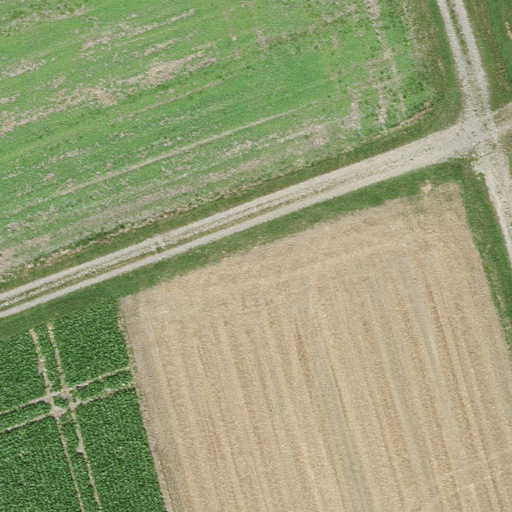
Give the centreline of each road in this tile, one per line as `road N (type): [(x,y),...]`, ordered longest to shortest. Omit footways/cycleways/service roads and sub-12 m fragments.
road 1 (track): [(0,316),(511,123)]
road 2 (track): [(449,0),(511,210)]
